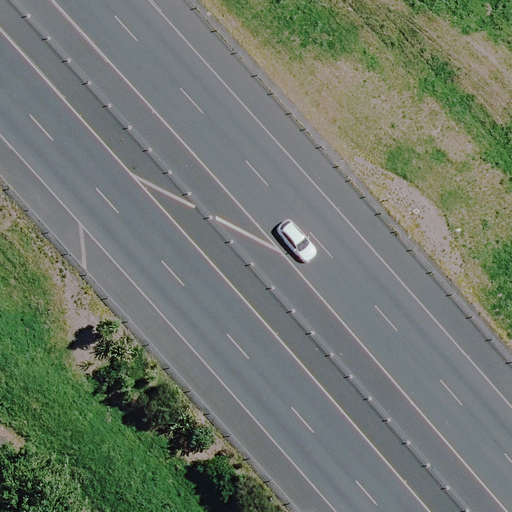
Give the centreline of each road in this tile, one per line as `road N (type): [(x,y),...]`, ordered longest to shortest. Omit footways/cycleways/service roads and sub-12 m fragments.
road 1 (motorway): [(120,0),(329,217),(511,449)]
road 2 (motorway): [(390,511),(223,299),(0,67)]
